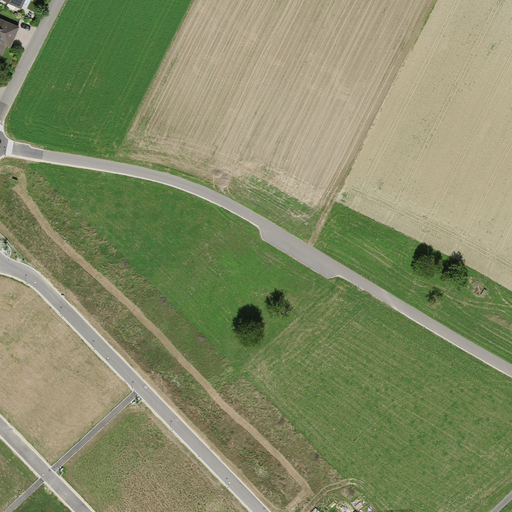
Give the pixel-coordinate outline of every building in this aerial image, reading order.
[(1,0),(21,10),(26,0),(1,0)] [(20,27),(1,19),(0,20),(0,54),(2,56),(7,45),(11,47),(20,27)] [(150,306),(117,334),(152,373),(184,346),(150,306)] [(300,486),(276,461),(254,482),(278,507),(300,486)] [(330,511),(319,499),(304,511),(330,511)]
